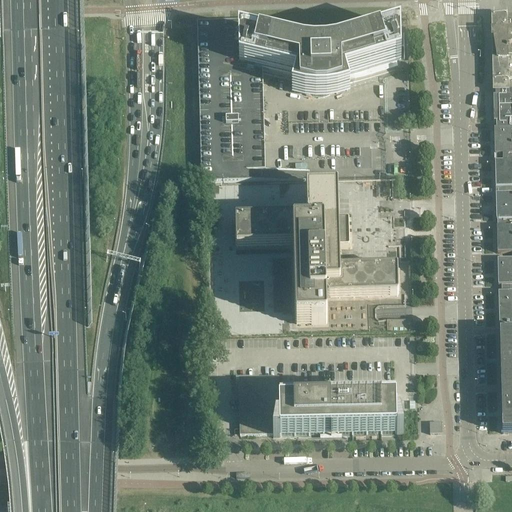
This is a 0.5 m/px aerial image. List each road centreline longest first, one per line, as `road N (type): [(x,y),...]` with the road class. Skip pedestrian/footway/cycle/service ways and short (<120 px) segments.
road 1 (motorway): [(19,0),(40,511)]
road 2 (motorway): [(70,511),(57,0)]
road 3 (motorway): [(94,511),(97,381),(141,161),(146,25)]
road 4 (unclassified): [(0,466),(470,460)]
road 5 (unclassified): [(470,460),(459,102)]
road 6 (motorway): [(0,363),(27,511)]
